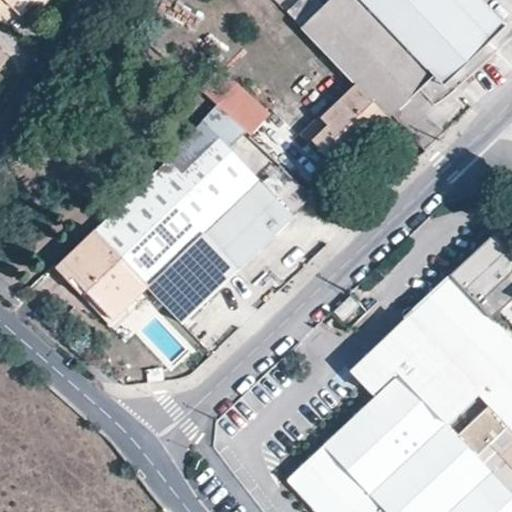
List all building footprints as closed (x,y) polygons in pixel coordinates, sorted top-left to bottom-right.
[(0,0),(0,15),(15,0),(0,0)] [(267,0),(249,16),(268,39),(289,22),(271,0),(267,0)] [(301,0),(288,14),(301,28),(323,6),(317,0),(301,0)] [(356,86),(387,119),(432,76),(429,71),(442,59),(456,73),(505,26),(479,0),(329,0),(323,6),(301,28),(356,86)] [(0,71),(9,63),(0,53),(0,71)] [(456,73),(442,59),(429,71),(432,76),(443,84),(456,73)] [(247,132),(250,135),(268,116),(218,70),(200,89),(218,106),(247,132)] [(273,81),(255,89),(261,102),(279,94),(273,81)] [(338,168),(387,119),(356,86),(321,118),(305,134),(312,141),(338,168)] [(218,106),(202,122),(228,149),(247,132),(218,106)] [(312,141),(305,134),(321,118),(319,116),(300,134),(309,144),(312,141)] [(147,287),(182,324),(293,216),(228,149),(202,122),(165,158),(168,161),(96,231),(148,286),(147,287)] [(148,286),(96,231),(57,269),(79,294),(84,290),(112,320),(147,287),(148,286)] [(499,451),(511,464),(511,338),(492,316),(500,309),(511,297),(511,249),(495,232),(406,314),(436,346),(417,364),(440,388),(459,370),(478,391),(488,403),(508,424),(501,431),(510,441),(499,451)] [(359,302),(351,294),(336,309),(344,317),(359,302)] [(511,297),(500,309),(511,322),(511,297)] [(436,346),(406,314),(387,332),(388,333),(417,364),(436,346)] [(332,387),(357,413),(387,385),(371,367),(382,357),(402,378),(417,364),(388,333),(332,387)] [(379,511),(384,507),(388,511),(511,511),(511,464),(499,451),(497,453),(485,465),(473,452),(456,434),(445,423),(425,402),(440,388),(417,364),(402,378),(382,357),(371,367),(387,385),(357,413),(289,477),(321,511),(379,511)] [(425,402),(445,423),(478,391),(459,370),(440,388),(425,402)] [(488,403),(456,434),(473,452),(485,465),(497,453),(499,451),(510,441),(501,431),(508,424),(488,403)]
